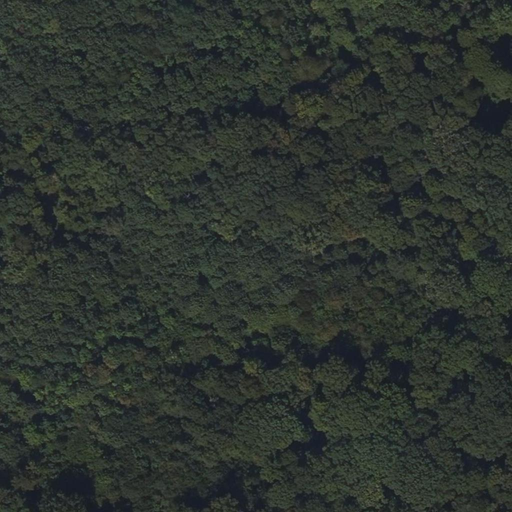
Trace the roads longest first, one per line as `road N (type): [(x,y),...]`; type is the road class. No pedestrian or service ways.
road 1 (track): [(73,0),(58,511)]
road 2 (track): [(311,0),(511,259)]
